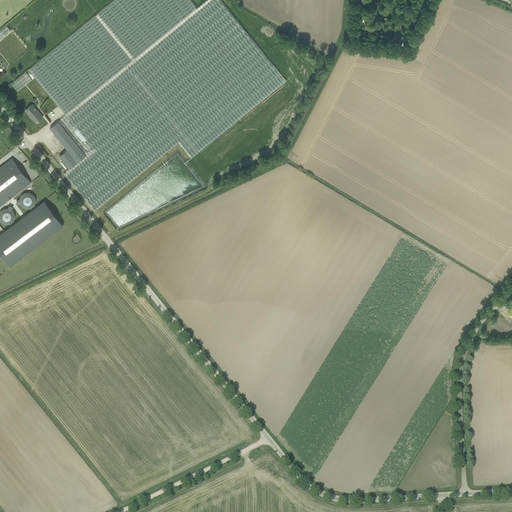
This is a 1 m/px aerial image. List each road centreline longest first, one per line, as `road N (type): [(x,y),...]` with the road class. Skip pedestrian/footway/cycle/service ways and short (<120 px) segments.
road 1 (unclassified): [(511,491),(359,500),(318,493),(0,107)]
road 2 (track): [(463,494),(462,361),(479,323),(511,285)]
road 3 (track): [(267,439),(120,511)]
